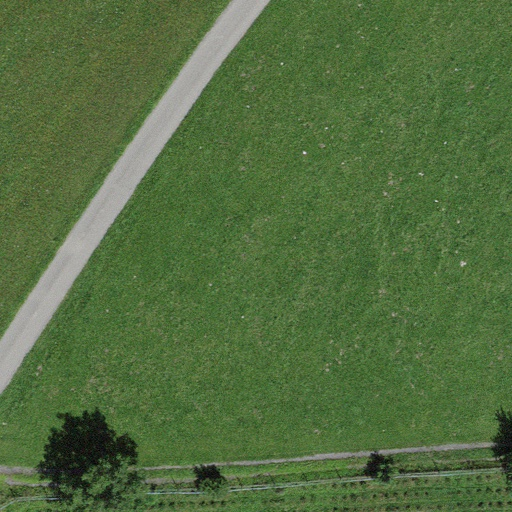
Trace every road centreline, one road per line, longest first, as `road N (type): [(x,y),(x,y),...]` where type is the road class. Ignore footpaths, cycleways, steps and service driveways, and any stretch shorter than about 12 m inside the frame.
road 1 (track): [(511,451),(0,467)]
road 2 (track): [(256,0),(0,377)]
